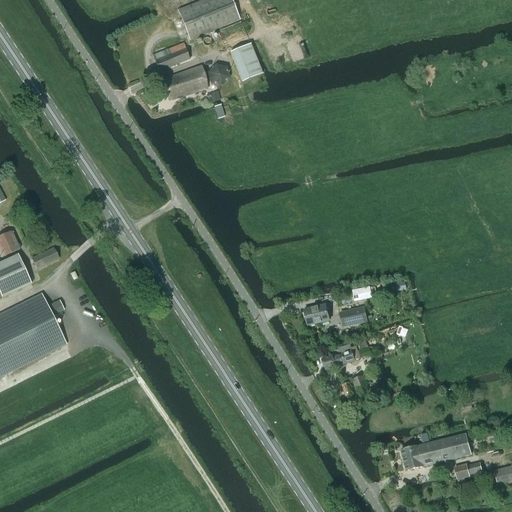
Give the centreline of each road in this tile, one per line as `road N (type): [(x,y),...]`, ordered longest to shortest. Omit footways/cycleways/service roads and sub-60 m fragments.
road 1 (unclassified): [(178,198),(377,511)]
road 2 (primary): [(316,511),(128,228)]
road 3 (track): [(225,511),(99,322),(53,286)]
road 4 (unclassified): [(47,0),(178,198)]
road 5 (primary): [(128,228),(0,34)]
